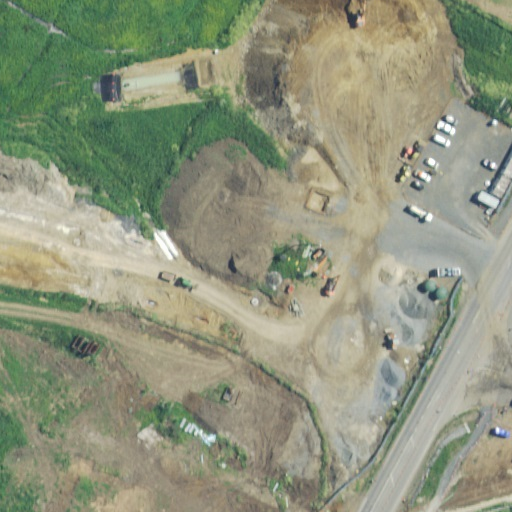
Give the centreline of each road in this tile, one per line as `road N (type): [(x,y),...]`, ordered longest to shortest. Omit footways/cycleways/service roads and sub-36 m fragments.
road 1 (tertiary): [(194,290),(426,312),(454,308),(487,287)]
road 2 (secondary): [(0,230),(194,290)]
road 3 (secondary): [(359,511),(374,437),(371,397),(359,368),(326,337)]
road 4 (secondary): [(511,462),(434,466),(384,508)]
road 5 (secondary): [(194,290),(326,337)]
road 6 (secondary): [(384,508),(447,385)]
road 7 (secondary): [(326,337),(447,385)]
